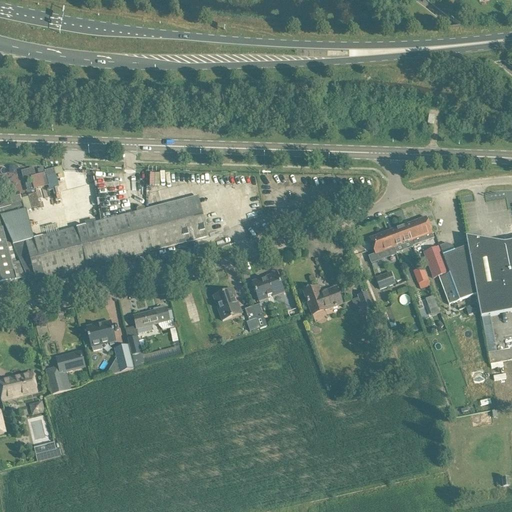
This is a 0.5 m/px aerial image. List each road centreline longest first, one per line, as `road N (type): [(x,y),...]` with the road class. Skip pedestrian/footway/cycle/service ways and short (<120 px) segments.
road 1 (primary): [(442,47),(198,39),(0,7)]
road 2 (primary): [(0,47),(187,67),(442,47)]
road 3 (unclassified): [(0,311),(175,276),(394,203)]
road 4 (tertiary): [(393,153),(0,140)]
road 5 (residential): [(119,453),(359,408),(392,511)]
road 6 (residential): [(0,492),(119,453)]
road 7 (unclassified): [(511,180),(394,203)]
